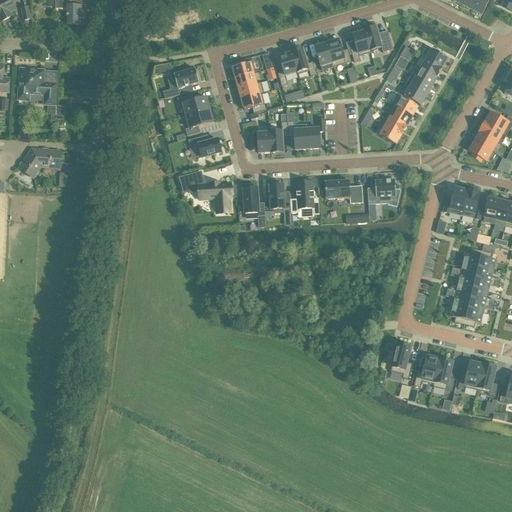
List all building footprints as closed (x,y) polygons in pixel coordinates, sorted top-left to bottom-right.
[(10,0),(0,0),(0,20),(1,22),(13,16),(11,13),(15,10),(10,0)] [(68,26),(84,26),(84,7),(82,7),(82,0),(55,0),(55,10),(68,10),(68,26)] [(472,10),(476,0),(464,0),(462,6),(472,10)] [(476,0),(472,10),(482,15),(489,0),(476,0)] [(511,0),(504,0),(501,7),(511,12),(511,11),(511,0)] [(31,20),(28,8),(21,9),(24,21),(31,20)] [(393,50),(388,32),(378,34),(376,28),(364,32),(371,54),(371,53),(370,51),(381,48),(383,53),(393,50)] [(371,54),(364,32),(352,35),(356,49),(351,51),(354,63),(360,62),(359,57),(371,54)] [(351,63),(348,50),(342,52),(339,41),(327,44),(334,68),(351,63)] [(334,68),(327,44),(315,48),(322,72),(334,68)] [(403,58),(408,49),(403,46),(398,55),(401,57),(403,58)] [(443,69),(448,59),(427,47),(421,56),(426,59),(443,69)] [(313,63),(307,65),(303,50),(291,54),(297,75),(309,72),(311,77),(317,76),(313,63)] [(297,75),(291,54),(279,57),(284,73),(278,75),(282,87),(287,85),(285,77),(296,73),(297,76),(297,75)] [(443,69),(426,59),(421,68),(417,66),(437,78),(443,69)] [(236,64),(237,67),(232,68),(235,80),(254,75),(256,74),(253,63),(246,65),(245,62),(236,64)] [(267,63),(264,64),(266,71),(269,70),(273,69),(271,62),(267,63)] [(0,92),(9,93),(10,79),(2,79),(3,65),(0,64),(0,92)] [(164,67),(156,69),(158,77),(166,74),(166,72),(172,70),(170,66),(164,67)] [(437,78),(417,66),(411,76),(415,78),(432,88),(437,78)] [(55,106),(56,85),(44,85),(44,72),(20,70),(19,101),(29,101),(30,94),(40,95),(40,96),(45,96),(44,106),(55,106)] [(164,92),(166,100),(189,93),(187,87),(199,84),(198,81),(196,72),(195,70),(186,72),(185,70),(176,73),(176,75),(174,76),(176,83),(170,85),(171,90),(164,92)] [(72,91),(80,92),(80,97),(102,98),(103,82),(95,82),(95,78),(83,77),(83,76),(74,75),(72,91)] [(256,84),(254,75),(235,80),(238,90),(261,83),(256,84)] [(411,76),(406,85),(426,97),(432,88),(415,78),(411,76)] [(264,94),(261,83),(238,90),(241,100),(264,94)] [(426,97),(406,85),(400,95),(421,107),(426,97)] [(264,94),(241,100),(244,111),(252,109),(254,115),(266,111),(262,95),(264,94)] [(183,105),(186,117),(209,111),(206,98),(192,102),(190,96),(177,99),(179,106),(183,105)] [(418,108),(397,96),(392,105),(412,117),(418,108)] [(412,117),(392,105),(386,115),(407,127),(412,117)] [(56,115),(56,120),(63,120),(64,107),(57,106),(56,115)] [(213,123),(209,111),(186,117),(190,129),(185,130),(187,137),(200,134),(199,127),(213,123)] [(485,123),(507,136),(511,126),(492,114),(486,124),(485,123)] [(407,127),(386,115),(381,124),(402,136),(407,127)] [(324,120),(318,120),(319,129),(306,130),(308,150),(320,149),(319,133),(325,133),(324,120)] [(282,136),(288,136),(287,123),(281,123),(282,130),(269,131),(271,153),(283,153),(282,136)] [(308,150),(306,130),(294,131),(294,123),(287,123),(288,136),(294,136),(295,151),(308,150)] [(507,136),(485,123),(479,133),(501,145),(507,136)] [(402,136),(381,124),(375,134),(396,146),(402,136)] [(64,130),(56,129),(55,140),(63,140),(64,130)] [(271,153),(269,131),(269,133),(249,134),(250,151),(258,151),(258,154),(271,153)] [(501,145),(479,133),(480,134),(475,143),(496,155),(496,154),(492,152),(497,143),(501,146),(501,145)] [(221,154),(217,140),(203,144),(201,138),(189,142),(190,148),(194,147),(198,160),(221,154)] [(496,155),(475,143),(469,152),(473,155),(472,157),(480,162),(482,160),(486,162),(488,158),(493,160),(496,155)] [(59,169),(61,152),(32,150),(19,169),(33,179),(40,168),(59,169)] [(500,164),(509,169),(511,163),(503,159),(500,164)] [(231,213),(230,210),(230,199),(232,198),(231,184),(220,185),(219,184),(210,184),(210,186),(205,186),(201,173),(180,179),(182,188),(192,187),(192,192),(199,192),(200,200),(216,199),(216,211),(217,214),(231,213)] [(395,180),(375,182),(375,189),(367,190),(368,205),(375,205),(388,204),(388,205),(397,207),(401,191),(395,190),(395,180)] [(325,183),(326,200),(350,199),(350,205),(363,204),(362,187),(350,188),(350,182),(325,183)] [(298,200),(290,200),(290,209),(291,209),(291,214),(300,214),(300,210),(313,209),(313,216),(314,216),(319,216),(318,200),(314,200),(314,192),(312,192),(312,183),(297,184),(298,193),(296,193),(297,198),(298,197),(298,200)] [(283,194),(283,186),(269,187),(270,195),(270,203),(271,211),(284,210),(284,209),(290,209),(289,193),(283,194)] [(243,190),(245,214),(258,213),(258,217),(265,217),(265,213),(264,204),(258,204),(257,189),(243,190)] [(461,217),(468,191),(467,191),(467,192),(455,189),(452,202),(446,201),(443,213),(449,214),(461,217)] [(480,194),(468,191),(461,217),(462,217),(462,216),(473,219),(480,220),(482,209),(476,207),(480,194)] [(494,225),(500,202),(489,199),(483,222),(494,225)] [(505,228),(510,204),(500,202),(494,225),(505,228)] [(493,272),(496,261),(491,259),(492,255),(494,255),(496,248),(489,246),(484,245),(482,252),(481,257),(478,268),(493,272)] [(478,268),(481,257),(482,252),(472,250),(471,255),(465,253),(463,264),(478,268)] [(475,278),(478,268),(463,264),(461,271),(452,269),(451,273),(475,278)] [(492,278),(493,272),(478,268),(475,278),(500,284),(500,280),(492,278)] [(473,289),(475,278),(451,273),(450,277),(459,279),(458,285),(473,289)] [(499,288),(500,284),(475,278),(473,289),(488,293),(490,286),(499,288)] [(470,299),(473,289),(458,285),(456,292),(447,290),(446,294),(470,299)] [(487,299),(488,293),(473,289),(470,299),(494,305),(495,301),(487,299)] [(468,310),(470,299),(446,294),(445,298),(454,300),(453,306),(468,310)] [(483,314),(485,307),(494,309),(494,305),(470,299),(468,310),(483,314)] [(464,326),(468,310),(453,306),(450,317),(455,319),(454,323),(464,326)] [(481,325),(483,314),(468,310),(464,326),(474,328),(475,323),(481,325)] [(397,345),(390,372),(403,375),(402,379),(409,381),(412,365),(407,363),(410,348),(408,348),(409,345),(400,343),(399,345),(397,345)] [(393,346),(389,345),(386,345),(385,351),(387,352),(392,353),(393,346)] [(433,388),(440,360),(439,360),(427,357),(423,373),(417,371),(414,387),(420,389),(422,383),(433,385),(433,388)] [(455,380),(449,379),(453,363),(440,360),(433,388),(452,392),(455,380)] [(477,391),(483,365),(482,365),(482,366),(470,363),(466,378),(460,377),(457,389),(464,390),(464,388),(477,391)] [(495,398),(498,386),(492,384),(496,369),(483,365),(477,391),(489,394),(488,396),(495,398)] [(502,390),(499,402),(511,405),(511,376),(508,391),(502,390)]
